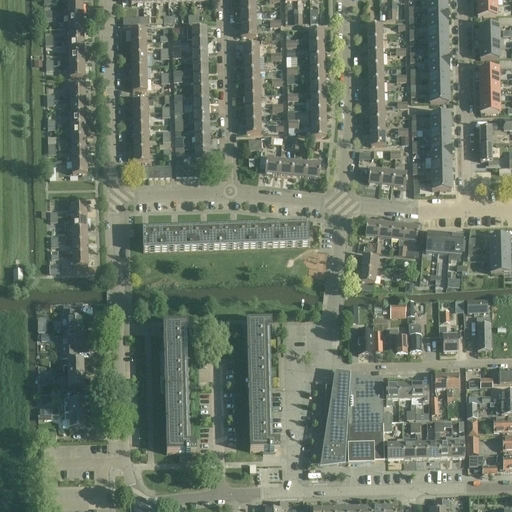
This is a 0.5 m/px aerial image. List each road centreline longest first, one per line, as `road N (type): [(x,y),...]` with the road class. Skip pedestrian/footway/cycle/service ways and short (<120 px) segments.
road 1 (residential): [(140,503),(124,462),(113,195)]
road 2 (residential): [(464,211),(460,0)]
road 3 (residential): [(342,205),(348,0)]
road 4 (residential): [(113,195),(108,0)]
road 5 (residential): [(229,193),(223,0)]
road 6 (residential): [(326,368),(511,364)]
road 7 (residential): [(326,368),(342,205)]
road 8 (residential): [(291,493),(292,372),(326,368)]
road 9 (residential): [(291,493),(414,491)]
road 10 (residential): [(342,205),(464,211)]
